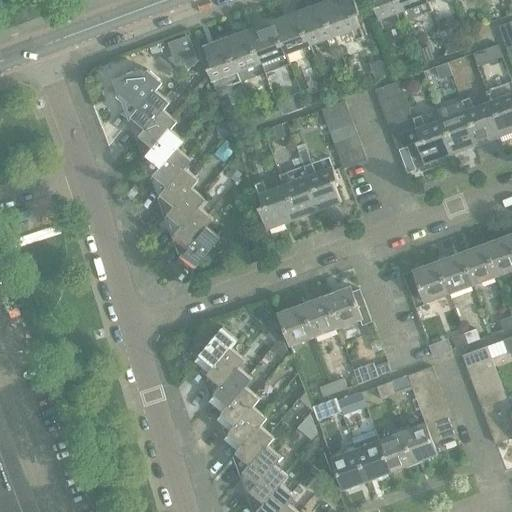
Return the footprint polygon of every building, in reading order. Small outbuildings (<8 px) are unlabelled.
[(355,0),(332,0),(327,2),(335,22),(331,23),(336,37),(352,31),(356,41),(373,34),(365,13),(361,14),(355,0)] [(408,21),(404,11),(400,0),(377,0),(379,6),(375,7),(380,20),(396,14),(400,24),(408,21)] [(432,12),(429,2),(427,0),(400,0),(404,11),(421,5),(424,15),(432,12)] [(340,47),(336,37),(331,23),(335,22),(327,2),(303,11),(311,31),(306,32),(312,46),(328,40),(332,50),(340,47)] [(315,56),(312,46),(306,32),(311,31),(303,11),(279,20),(287,40),(282,41),(287,55),(304,49),(308,59),(315,56)] [(287,55),(282,41),(287,40),(279,20),(255,29),(262,49),(258,50),(263,64),(267,74),(283,67),(291,65),(287,55)] [(267,74),(263,64),(258,50),(262,49),(255,29),(230,38),(238,58),(234,60),(239,73),(256,67),(259,76),(267,74)] [(189,37),(175,43),(181,61),(196,56),(189,37)] [(242,82),(239,73),(234,60),(238,58),(230,38),(205,47),(213,68),(209,69),(213,82),(231,76),(234,85),(242,82)] [(123,101),(137,113),(138,114),(156,91),(157,91),(164,83),(149,70),(147,72),(143,70),(143,69),(115,80),(123,101)] [(376,91),(381,103),(404,94),(400,82),(376,91)] [(511,83),(495,90),(487,93),(491,102),(496,115),(492,117),(500,138),(511,133),(511,83)] [(329,99),(325,88),(311,94),(315,104),(329,99)] [(171,103),(157,91),(156,91),(138,114),(137,113),(130,122),(144,133),(164,110),(164,111),(171,103)] [(381,103),(385,114),(408,106),(404,94),(381,103)] [(307,107),(303,97),(278,106),(282,116),(307,107)] [(475,147),(500,138),(492,117),(496,115),(491,102),(474,108),(470,99),(463,102),(466,111),(471,124),(467,126),(475,147)] [(327,122),(351,114),(347,102),(323,111),(327,122)] [(282,116),(278,106),(256,114),(260,125),(282,116)] [(385,114),(390,127),(413,118),(408,106),(385,114)] [(450,156),(475,147),(467,126),(471,124),(466,111),(449,117),(446,108),(438,110),(442,120),(447,133),(443,135),(450,156)] [(144,133),(137,140),(151,152),(152,153),(171,130),(172,130),(178,122),(164,111),(164,110),(144,133)] [(355,126),(351,114),(327,122),(331,134),(355,126)] [(447,133),(442,120),(426,126),(422,116),(413,120),(417,129),(394,138),(398,150),(417,143),(426,165),(450,156),(443,135),(447,133)] [(390,127),(394,138),(417,129),(413,120),(413,118),(390,127)] [(229,137),(224,124),(218,127),(222,139),(229,137)] [(355,126),(331,134),(336,146),(360,138),(355,126)] [(185,142),(172,130),(171,130),(152,153),(151,152),(145,160),(158,171),(159,172),(178,149),(179,150),(185,142)] [(364,149),(360,138),(336,146),(340,157),(364,149)] [(300,151),(305,166),(314,190),(310,191),(318,212),(342,203),(334,182),(339,180),(334,167),(316,174),(307,148),(300,151)] [(159,172),(158,171),(152,179),(166,191),(167,191),(185,169),(186,169),(193,161),(179,150),(178,149),(159,172)] [(364,149),(340,157),(344,170),(368,161),(364,149)] [(293,221),(318,212),(310,191),(314,190),(305,166),(281,175),(285,185),(290,199),(286,200),(293,221)] [(200,181),(186,169),(185,169),(167,191),(166,191),(159,199),(172,211),(174,211),(192,188),(193,189),(200,181)] [(290,199),(285,185),(268,192),(264,182),(256,185),(264,206),(260,208),(268,230),(293,221),(286,200),(290,199)] [(174,211),(172,211),(166,219),(180,230),(181,231),(200,207),(200,208),(207,200),(193,189),(192,188),(174,211)] [(214,219),(200,208),(200,207),(181,231),(180,230),(173,238),(187,249),(188,250),(207,227),(207,228),(214,219)] [(188,250),(187,249),(180,258),(195,270),(204,259),(211,264),(219,254),(213,249),(221,239),(207,228),(207,227),(188,250)] [(486,245),(499,277),(511,272),(511,243),(509,236),(486,245)] [(462,253),(475,286),(499,277),(486,245),(462,253)] [(462,253),(439,262),(451,294),(475,286),(462,253)] [(427,303),(451,294),(439,262),(415,271),(427,303)] [(328,296),(340,329),(361,321),(363,327),(373,323),(361,290),(354,293),(352,287),(328,296)] [(328,296),(305,304),(317,337),(340,329),(328,296)] [(293,346),(317,337),(305,304),(281,313),(293,346)] [(511,317),(501,321),(505,332),(511,328),(511,317)] [(232,348),(233,348),(240,341),(225,328),(198,359),(212,371),(213,371),(232,348)] [(477,330),(465,334),(469,345),(481,340),(477,330)] [(465,334),(453,339),(457,349),(469,345),(465,334)] [(464,357),(468,368),(493,359),(489,347),(464,357)] [(213,371),(212,371),(205,379),(219,390),(220,391),(239,368),(240,368),(247,360),(233,348),(232,348),(213,371)] [(493,359),(468,368),(473,379),(497,370),(493,359)] [(376,367),(380,378),(392,373),(388,363),(376,367)] [(410,376),(414,387),(439,378),(435,367),(410,376)] [(254,380),(240,368),(239,368),(220,391),(219,390),(212,398),(226,410),(227,411),(246,386),(248,387),(254,380)] [(473,379),(477,390),(501,381),(497,370),(473,379)] [(443,389),(439,378),(414,387),(418,398),(443,389)] [(336,394),(348,389),(344,379),(333,383),(336,394)] [(477,390),(481,401),(505,392),(501,381),(477,390)] [(393,382),(385,385),(390,398),(398,395),(393,382)] [(333,383),(321,388),(325,398),(336,394),(333,383)] [(385,385),(378,388),(383,401),(390,398),(385,385)] [(227,411),(226,410),(220,418),(233,429),(234,430),(254,407),(261,399),(248,387),(246,386),(227,411)] [(418,398),(422,409),(447,400),(443,389),(418,398)] [(481,401),(485,412),(509,403),(505,392),(481,401)] [(346,399),(339,402),(344,416),(351,413),(346,399)] [(451,411),(447,400),(422,409),(426,420),(451,411)] [(339,402),(331,405),(336,418),(344,416),(339,402)] [(485,412),(489,423),(511,414),(511,409),(509,403),(485,412)] [(268,419),(254,407),(234,430),(233,429),(227,437),(240,448),(241,449),(260,426),(262,427),(268,419)] [(451,411),(426,420),(427,422),(428,422),(431,431),(456,422),(451,411)] [(511,414),(489,423),(493,434),(511,427),(511,414)] [(34,511),(0,420),(0,511),(34,511)] [(435,442),(431,431),(428,422),(427,422),(404,431),(416,463),(440,454),(435,442)] [(456,422),(431,431),(435,442),(460,433),(456,422)] [(241,449),(240,448),(234,456),(248,468),(248,469),(267,445),(269,446),(275,438),(262,427),(260,426),(241,449)] [(511,440),(511,427),(493,434),(498,446),(511,440)] [(392,472),(416,463),(404,431),(380,440),(392,472)] [(369,480),(392,472),(380,440),(357,448),(369,480)] [(282,458),(269,446),(267,445),(248,469),(248,468),(241,476),(255,488),(256,488),(275,465),(276,465),(282,458)] [(345,489),(369,480),(357,448),(333,457),(345,489)] [(256,488),(255,488),(248,496),(262,507),(263,508),(282,484),(283,485),(290,477),(276,465),(275,465),(256,488)] [(297,496),(283,485),(282,484),(263,508),(262,507),(258,511),(282,511),(289,503),(290,504),(297,496)] [(299,511),(290,504),(289,503),(282,511),(299,511)]
